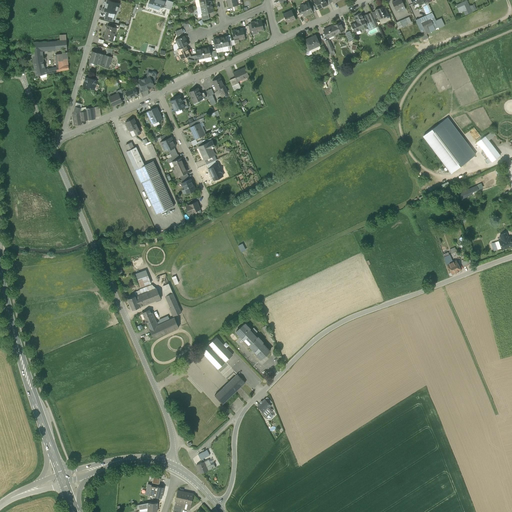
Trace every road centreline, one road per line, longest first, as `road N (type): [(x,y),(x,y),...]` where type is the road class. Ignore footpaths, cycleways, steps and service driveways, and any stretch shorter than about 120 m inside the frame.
road 1 (residential): [(511,257),(349,318),(310,343),(239,418),(233,474),(215,507)]
road 2 (residential): [(168,464),(166,415),(48,144)]
road 3 (track): [(440,283),(507,454)]
road 4 (primary): [(50,447),(0,273)]
road 5 (residential): [(62,137),(100,0)]
road 6 (residential): [(159,94),(277,40)]
